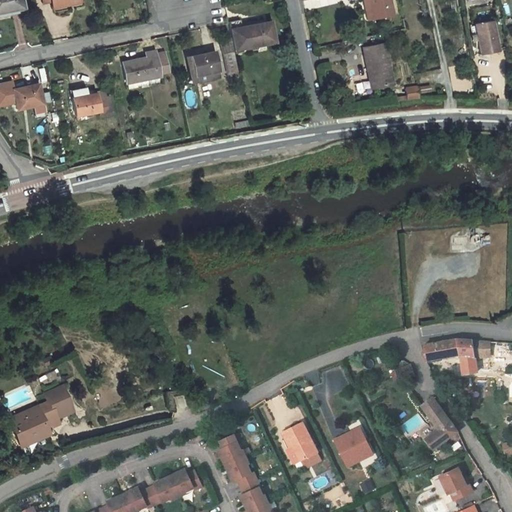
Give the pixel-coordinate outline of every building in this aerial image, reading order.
[(0,0),(0,12),(23,8),(21,0),(0,0)] [(41,0),(43,3),(51,2),(52,8),(79,3),(78,0),(41,0)] [(362,0),(366,20),(374,18),(392,14),(388,0),(362,0)] [(0,16),(24,12),(23,8),(0,12),(0,16)] [(227,22),(227,24),(233,50),(256,46),(274,42),(270,22),(241,27),(240,20),(227,22)] [(477,42),(480,55),(498,51),(492,20),(474,24),(474,25),(469,26),(473,43),(477,42)] [(363,48),(368,74),(370,74),(373,88),(393,84),(384,44),(363,48)] [(154,51),(145,53),(146,58),(122,62),(126,83),(135,81),(159,76),(159,74),(167,73),(163,53),(155,55),(154,51)] [(214,51),(189,57),(187,57),(191,74),(193,74),(194,76),(204,73),(206,81),(220,77),(214,51)] [(237,72),(234,54),(233,51),(222,54),(227,74),(237,72)] [(204,73),(194,76),(195,83),(206,81),(204,73)] [(0,105),(15,102),(12,89),(11,81),(0,83),(0,105)] [(15,102),(16,110),(42,104),(37,83),(12,89),(15,102)] [(429,85),(417,87),(418,94),(430,91),(429,85)] [(404,89),(406,100),(418,98),(416,87),(404,89)] [(48,91),(42,92),(45,103),(51,101),(48,91)] [(87,94),(86,91),(70,94),(71,98),(75,116),(84,114),(98,111),(100,116),(108,114),(104,97),(103,91),(95,93),(87,94)] [(235,129),(249,126),(247,121),(234,124),(235,129)] [(491,355),(490,341),(473,340),(456,339),(423,345),(426,360),(459,354),(461,355),(463,375),(477,372),(475,357),(491,355)] [(399,382),(415,376),(411,365),(395,371),(399,382)] [(10,423),(18,441),(58,424),(56,419),(72,412),(60,386),(43,394),(46,401),(35,406),(37,411),(10,423)] [(332,437),(358,425),(345,397),(320,410),(332,437)] [(446,440),(458,432),(433,397),(421,406),(438,429),(426,438),(434,449),(446,440)] [(10,423),(37,411),(35,406),(8,418),(10,423)] [(300,461),(318,452),(303,423),(282,433),(290,448),(288,449),(295,463),(300,461)] [(48,434),(45,430),(18,441),(20,446),(48,434)] [(224,457),(228,466),(246,457),(244,451),(242,451),(238,443),(240,442),(237,434),(220,441),(224,449),(219,451),(222,458),(224,457)] [(238,480),(241,487),(257,480),(254,472),(252,473),(248,464),(250,464),(246,457),(228,466),(232,474),(230,475),(233,482),(238,480)] [(451,493),(454,501),(473,492),(469,484),(467,486),(463,478),(458,468),(440,477),(448,495),(451,493)] [(195,471),(188,474),(186,469),(179,473),(179,474),(171,479),(179,497),(186,494),(185,492),(194,488),(195,491),(202,487),(195,471)] [(179,497),(171,479),(162,482),(162,480),(154,484),(155,486),(148,489),(156,505),(163,502),(163,503),(172,498),(173,500),(179,497)] [(246,502),(250,511),(269,502),(266,496),(264,497),(260,488),(261,488),(257,480),(241,487),(244,494),(241,496),(244,503),(246,502)] [(55,491),(53,485),(44,490),(46,495),(55,491)] [(148,509),(156,505),(148,489),(141,492),(139,488),(131,491),(132,493),(124,497),(130,511),(138,511),(147,507),(148,509)] [(130,511),(124,497),(115,501),(115,499),(107,502),(109,505),(102,509),(103,511),(130,511)] [(271,511),(270,509),(271,509),(269,502),(250,511),(271,511)]
